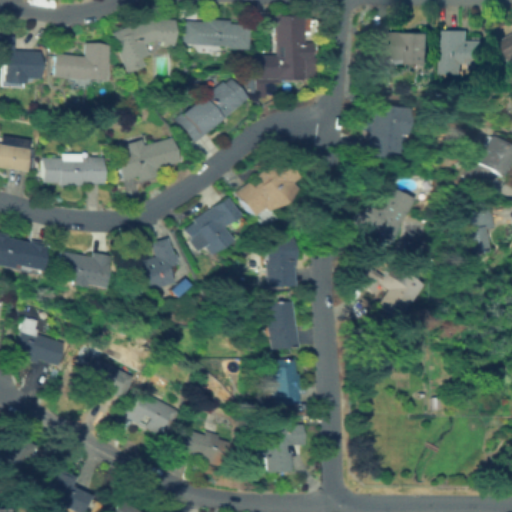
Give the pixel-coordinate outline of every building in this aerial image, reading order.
[(310,30),(300,29),(301,14),(310,14),(310,30)] [(260,98),(248,98),(248,90),(248,55),(271,55),(271,16),(298,16),(299,43),(307,43),(306,58),(310,58),(306,78),(296,78),(296,80),(274,80),(274,83),(260,83),(260,98)] [(123,72),(115,47),(110,33),(147,19),(171,20),(170,37),(169,42),(150,41),(141,44),(144,55),(138,57),(140,66),(123,72)] [(242,49),(222,48),(223,47),(180,44),(181,23),(181,21),(202,22),(202,19),(225,21),(225,24),(244,25),(242,49)] [(509,61),(511,59),(511,30),(498,37),(509,61)] [(463,73),(441,73),(441,31),(468,31),(468,34),(468,41),(484,41),(483,64),(463,64),(463,73)] [(430,64),(408,63),(408,60),(368,59),(370,32),(403,33),(431,34),(430,64)] [(37,52),(36,79),(21,78),(21,83),(0,82),(0,36),(11,37),(10,50),(37,52)] [(100,80),(78,78),(78,80),(49,77),(52,54),(80,57),(82,43),(105,46),(100,80)] [(191,143),(171,117),(224,75),(225,76),(242,98),(209,124),(211,127),(191,143)] [(375,158),(359,155),(362,135),(363,135),(369,103),(403,108),(399,133),(399,134),(393,134),(391,144),(389,154),(377,152),(375,158)] [(511,150),(486,191),(464,177),(469,167),(490,136),(511,150)] [(117,181),(109,154),(123,150),(121,144),(138,139),(140,145),(167,137),(174,162),(152,169),(153,174),(135,179),(135,176),(117,181)] [(28,149),(27,157),(23,156),(21,171),(0,167),(0,144),(24,148),(28,149)] [(76,154),(76,158),(83,158),(83,157),(98,157),(98,184),(75,183),(75,186),(52,185),(52,182),(36,183),(36,157),(56,157),(56,154),(76,154)] [(247,216),(231,193),(245,182),(248,187),(256,180),(253,176),(271,161),(273,164),(278,160),(292,177),(285,183),(288,188),(284,194),(276,203),(260,210),(258,208),(247,216)] [(390,238),(362,223),(357,220),(367,202),(381,209),(393,188),(412,199),(390,238)] [(204,254),(199,246),(191,251),(184,240),(186,239),(179,230),(191,223),(188,219),(222,197),(234,216),(217,227),(226,240),(204,254)] [(463,253),(457,213),(490,209),(492,227),(484,228),(484,234),(486,249),(463,253)] [(290,286),(265,287),(264,262),(265,238),(290,237),(291,268),(290,268),(290,280),(290,286)] [(0,238),(19,242),(20,240),(36,243),(30,270),(1,264),(0,268),(0,238)] [(129,293),(119,257),(133,253),(135,260),(149,257),(145,243),(163,238),(163,240),(170,264),(159,267),(164,283),(129,293)] [(48,251),(81,256),(81,253),(100,256),(95,288),(73,285),(73,287),(58,285),(59,281),(44,278),(48,251)] [(388,321),(371,307),(384,290),(377,284),(369,294),(355,283),(362,274),(365,270),(377,280),(388,265),(397,272),(398,270),(416,284),(388,321)] [(265,349),(263,303),(290,301),(293,348),(265,349)] [(69,316),(61,339),(35,330),(34,334),(70,346),(62,370),(33,360),(32,363),(25,360),(26,357),(10,351),(22,317),(29,319),(34,304),(69,316)] [(117,399),(74,376),(75,375),(86,354),(129,377),(117,399)] [(269,405),(268,395),(266,361),(291,359),(292,374),(294,374),(295,388),(296,403),(269,405)] [(160,438),(121,416),(117,414),(132,387),(175,411),(160,438)] [(260,427),(299,425),(300,444),(282,445),(282,452),(285,452),(286,471),(261,472),(261,464),(261,458),(253,458),(253,442),(261,442),(260,427)] [(209,466),(190,460),(191,457),(172,451),(179,428),(200,435),(201,431),(214,435),(213,439),(217,440),(209,466)] [(29,446),(10,482),(0,476),(0,452),(9,435),(29,446)] [(84,502),(79,511),(70,511),(38,496),(52,469),(70,478),(66,486),(87,496),(84,502)] [(105,511),(114,498),(135,511),(105,511)]
